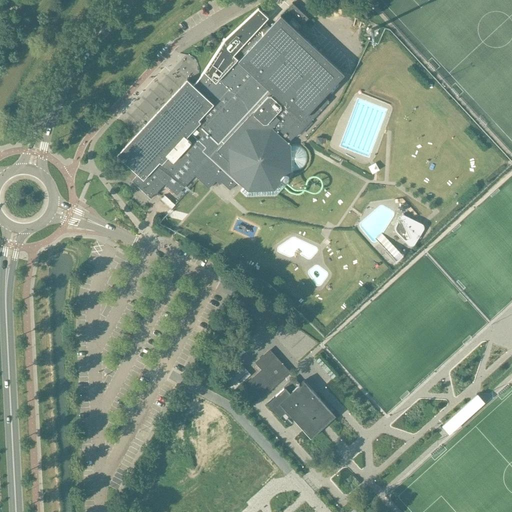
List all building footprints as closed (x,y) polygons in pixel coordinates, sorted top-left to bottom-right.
[(308,18),(292,3),(287,8),(303,23),(308,18)] [(134,136),(116,155),(134,171),(136,173),(131,179),(151,198),(156,193),(165,183),(168,180),(179,191),(184,186),(186,184),(194,175),(198,179),(208,188),(213,183),(215,180),(219,184),(221,182),(229,190),(237,182),(243,188),(240,191),(246,196),(276,195),(287,184),(285,183),(287,180),(288,178),(287,175),(289,173),(292,171),(295,171),(299,170),(302,167),(304,165),(306,161),(306,157),(305,153),(303,149),(299,146),(295,145),(291,145),(288,143),(296,135),(300,131),(328,101),(323,95),(325,93),(343,73),(302,35),(280,15),(269,27),(263,22),(268,17),(258,7),(225,38),(221,44),(204,70),(199,78),(200,79),(196,82),(193,85),(192,84),(187,79),(183,83),(134,136)] [(293,17),(288,22),(297,30),(302,25),(293,17)] [(280,380),(272,371),(281,363),(269,350),(256,362),(262,369),(248,382),(261,396),(280,380)] [(335,415),(325,405),(304,381),(300,384),(298,383),(296,380),(287,388),(285,386),(267,403),(289,427),(296,421),(310,437),(335,415)]
